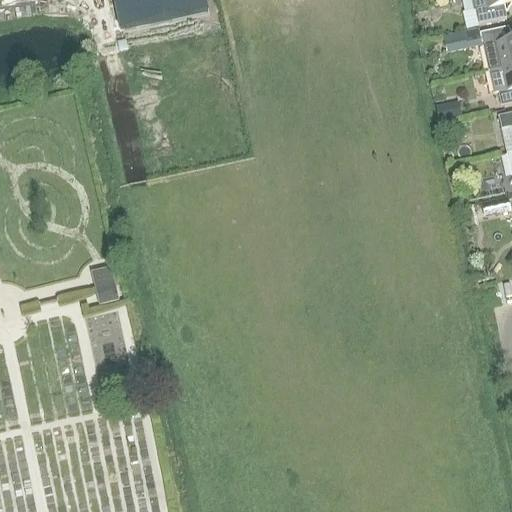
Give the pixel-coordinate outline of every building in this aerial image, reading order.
[(201,0),(115,0),(122,30),(205,12),(201,0)] [(511,0),(471,0),(474,12),(462,15),(465,29),(506,20),(503,8),(511,5),(511,0)] [(508,29),(479,36),(487,73),(511,67),(511,41),(511,42),(508,29)] [(442,39),(446,55),(481,47),(478,31),(442,39)] [(511,67),(487,73),(493,96),(497,95),(500,108),(511,105),(511,67)] [(511,115),(498,119),(501,132),(511,129),(511,115)] [(112,282),(93,287),(98,308),(117,303),(112,282)]
